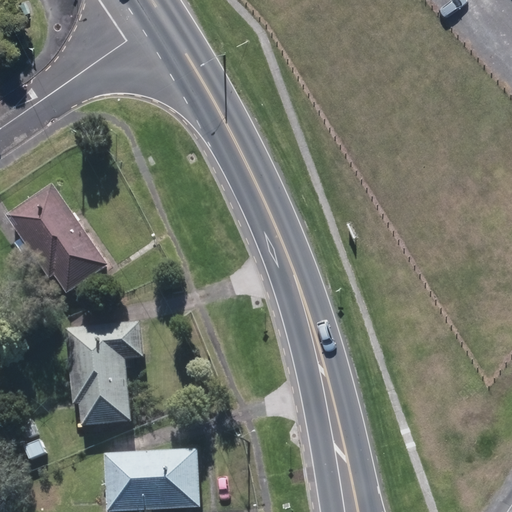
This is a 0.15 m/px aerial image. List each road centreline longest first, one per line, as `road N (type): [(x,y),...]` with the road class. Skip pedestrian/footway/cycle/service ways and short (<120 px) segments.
road 1 (secondary): [(346,511),(274,249),(242,172),(157,31)]
road 2 (residential): [(0,129),(157,31)]
